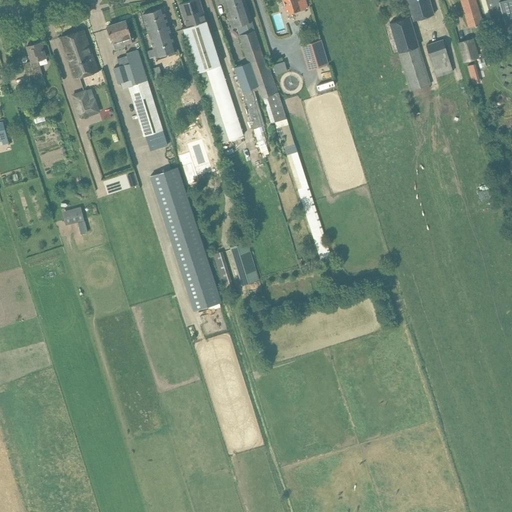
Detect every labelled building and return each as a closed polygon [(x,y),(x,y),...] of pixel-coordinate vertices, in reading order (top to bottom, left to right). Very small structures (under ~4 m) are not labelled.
[(191,0),(179,4),(186,27),(206,20),(199,0),(191,0)] [(223,0),(232,28),(236,26),(251,22),(244,0),(223,0)] [(283,0),(287,14),(308,8),(307,7),(307,8),(304,0),(283,0)] [(406,0),(413,19),(431,13),(427,0),(406,0)] [(460,0),(469,28),(483,24),(475,0),(460,0)] [(511,0),(480,0),(487,22),(491,21),(492,24),(504,21),(509,40),(511,39),(511,0)] [(176,50),(166,18),(163,9),(143,15),(154,49),(147,51),(150,59),(176,50)] [(409,17),(389,23),(410,89),(430,83),(409,17)] [(220,64),(206,20),(186,27),(183,28),(197,72),(220,64)] [(130,33),(132,33),(131,31),(129,32),(125,21),(107,27),(114,50),(125,46),(124,44),(132,42),(130,33)] [(251,22),(236,26),(239,36),(254,31),(251,22)] [(96,72),(86,40),(83,30),(60,37),(72,79),(96,72)] [(248,62),(251,61),(263,57),(254,31),(239,36),(248,62)] [(469,61),(480,58),(475,38),(458,43),(463,64),(470,62),(469,61)] [(301,46),(308,70),(328,64),(321,40),(301,46)] [(453,72),(446,53),(441,40),(425,46),(437,78),(453,72)] [(45,85),(43,78),(37,59),(45,57),(41,42),(27,46),(32,61),(24,64),(32,91),(43,88),(42,86),(45,85)] [(130,64),(134,78),(136,84),(147,81),(137,49),(126,53),(130,64)] [(262,96),(263,96),(277,91),(267,62),(265,63),(263,57),(251,61),(259,86),(262,96)] [(480,58),(469,61),(470,62),(471,70),(485,66),(483,57),(480,58)] [(259,86),(251,61),(248,62),(234,67),(241,92),(252,88),(259,86)] [(274,63),(275,73),(287,71),(285,61),(274,63)] [(128,80),(134,78),(130,64),(123,66),(128,80)] [(220,64),(197,72),(220,143),(243,135),(220,64)] [(118,83),(121,82),(128,80),(123,66),(114,69),(118,83)] [(159,66),(152,69),(155,79),(163,77),(159,66)] [(123,88),(128,87),(136,84),(134,78),(128,80),(121,82),(123,88)] [(147,81),(136,84),(128,87),(144,136),(163,130),(147,81)] [(179,90),(182,101),(193,98),(189,86),(179,90)] [(86,89),(71,94),(80,120),(84,118),(85,119),(89,118),(88,117),(100,112),(95,97),(94,98),(91,88),(86,90),(86,89)] [(253,129),(261,126),(265,125),(256,98),(255,99),(252,88),(241,92),(253,129)] [(277,91),(263,96),(272,123),(274,122),(285,118),(277,91)] [(193,98),(182,101),(186,112),(196,109),(193,98)] [(284,151),(285,151),(295,147),(285,118),(274,122),(284,151)] [(253,129),(259,143),(263,142),(264,145),(265,145),(267,144),(266,141),(266,140),(266,139),(265,138),(264,137),(263,132),(264,132),(264,131),(265,130),(265,129),(265,128),(264,127),(263,127),(262,126),(261,126),(253,129)] [(269,156),(265,145),(264,145),(263,142),(259,143),(264,158),(269,156)] [(451,182),(446,143),(436,144),(441,184),(451,182)] [(295,147),(285,151),(317,249),(322,263),(332,260),(295,147)] [(219,300),(176,167),(173,156),(168,158),(172,168),(150,175),(193,308),(219,300)] [(83,206),(62,211),(65,220),(79,216),(85,214),(83,206)] [(247,242),(230,247),(242,285),(259,280),(247,242)] [(220,252),(215,254),(218,264),(223,262),(220,252)]
